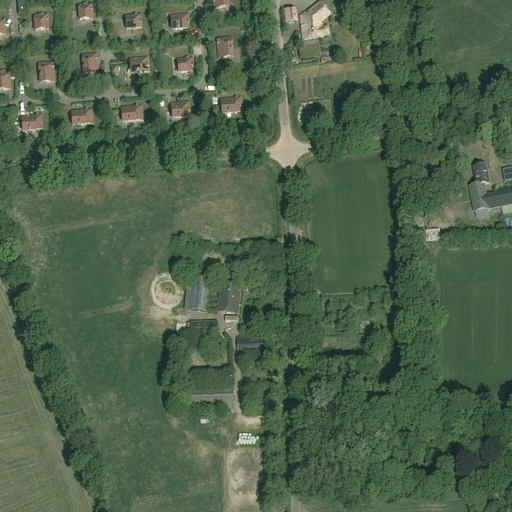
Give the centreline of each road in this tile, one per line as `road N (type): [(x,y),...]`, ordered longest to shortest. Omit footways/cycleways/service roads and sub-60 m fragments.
road 1 (residential): [(294,511),(287,151)]
road 2 (tertiary): [(0,179),(80,165),(287,151)]
road 3 (unclassified): [(511,110),(287,151)]
road 4 (unknown): [(294,417),(240,417),(219,431),(179,423),(167,360),(175,324)]
road 5 (unknown): [(175,324),(175,255),(183,247),(209,257),(204,323)]
road 6 (unclassified): [(287,151),(272,0)]
road 7 (unknown): [(179,250),(158,247),(39,294)]
